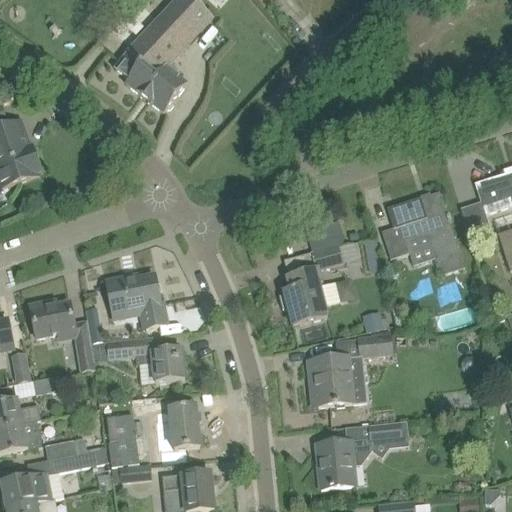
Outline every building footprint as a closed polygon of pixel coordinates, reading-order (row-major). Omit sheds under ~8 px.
[(129,83),(126,87),(164,117),(188,87),(167,71),(213,21),(190,0),(180,0),(128,56),(115,72),(129,83)] [(11,128),(0,131),(0,190),(0,192),(30,182),(39,179),(38,175),(40,175),(31,150),(29,150),(25,140),(26,139),(22,126),(12,129),(11,128)] [(461,212),(470,240),(472,246),(493,239),(485,218),(511,208),(511,169),(505,172),(506,176),(475,187),(481,205),(461,212)] [(382,235),(383,239),(391,263),(410,256),(414,268),(436,261),(438,266),(440,265),(444,276),(464,270),(449,223),(451,223),(449,217),(447,218),(439,195),(431,198),(430,196),(419,200),(420,202),(388,213),(394,231),(382,235)] [(511,232),(499,237),(511,272),(511,232)] [(338,249),(313,256),(317,273),(320,272),(342,266),(338,249)] [(290,294),(284,295),(293,329),(312,324),(327,320),(325,310),(341,305),(341,304),(338,293),(336,285),(336,284),(324,287),(320,272),(317,273),(311,274),(289,280),(287,281),(290,294)] [(124,280),(107,284),(113,316),(141,311),(145,331),(167,327),(163,305),(160,306),(155,279),(125,284),(124,280)] [(46,307),(30,310),(36,341),(74,334),(81,376),(96,373),(94,365),(91,347),(88,324),(73,326),(69,306),(47,310),(46,307)] [(380,315),(364,319),(367,335),(383,332),(380,315)] [(0,354),(13,352),(8,323),(0,324),(0,354)] [(361,360),(363,359),(392,356),(390,338),(359,341),(361,360)] [(91,347),(94,365),(136,360),(136,368),(154,366),(156,386),(185,384),(182,351),(163,353),(161,339),(135,342),(91,347)] [(15,379),(7,380),(9,388),(9,389),(14,388),(17,387),(31,384),(32,384),(27,357),(26,357),(12,360),(15,379)] [(368,407),(363,359),(361,360),(349,361),(349,359),(308,364),(310,381),(315,380),(318,411),(354,407),(354,409),(368,407)] [(467,361),(463,368),(465,374),(471,378),(478,376),(482,370),(480,363),(473,360),(467,361)] [(44,383),(43,382),(34,384),(37,399),(64,393),(61,379),(44,383)] [(157,400),(133,403),(134,417),(158,414),(157,400)] [(0,431),(38,425),(42,424),(39,409),(21,412),(18,401),(0,404),(0,431)] [(158,451),(174,450),(175,452),(201,449),(197,409),(171,411),(173,435),(157,437),(158,451)] [(0,458),(43,450),(38,425),(0,431),(0,458)] [(400,426),(370,428),(372,442),(372,443),(401,441),(400,426)] [(367,443),(316,449),(321,493),(357,489),(354,468),(361,467),(371,454),(372,455),(371,446),(368,447),(367,443)] [(46,449),(49,463),(77,457),(74,444),(46,449)] [(7,511),(56,503),(64,501),(60,476),(107,467),(105,452),(77,458),(77,457),(49,463),(52,478),(49,478),(49,477),(2,486),(7,511)] [(120,471),(121,485),(152,482),(151,469),(120,471)] [(163,480),(164,494),(166,511),(213,511),(210,476),(183,478),(183,477),(163,480)] [(479,511),(479,500),(459,502),(460,511),(479,511)] [(57,511),(56,503),(7,511),(57,511)]
